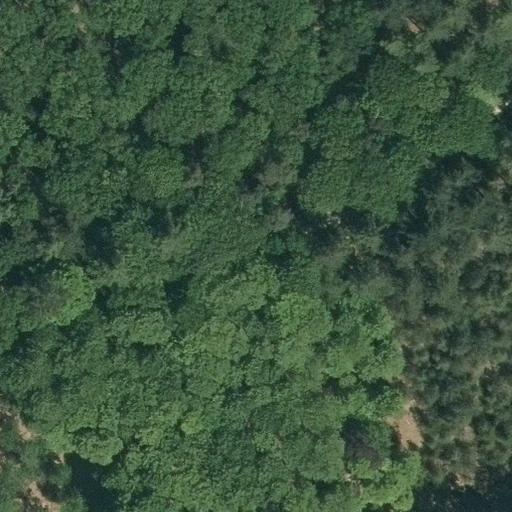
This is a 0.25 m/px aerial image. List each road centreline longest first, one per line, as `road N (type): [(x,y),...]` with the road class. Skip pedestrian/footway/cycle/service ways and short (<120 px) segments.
road 1 (track): [(0,322),(337,201),(440,139),(511,76)]
road 2 (track): [(312,0),(294,220),(363,511)]
